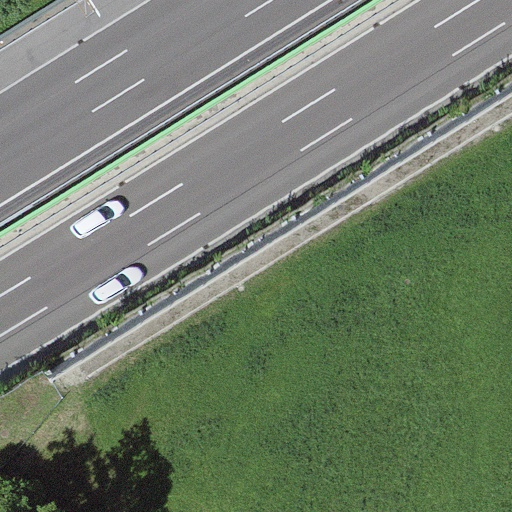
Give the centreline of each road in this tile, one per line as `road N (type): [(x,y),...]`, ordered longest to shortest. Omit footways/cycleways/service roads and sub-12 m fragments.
road 1 (motorway): [(0,322),(511,3)]
road 2 (motorway): [(245,0),(0,151)]
